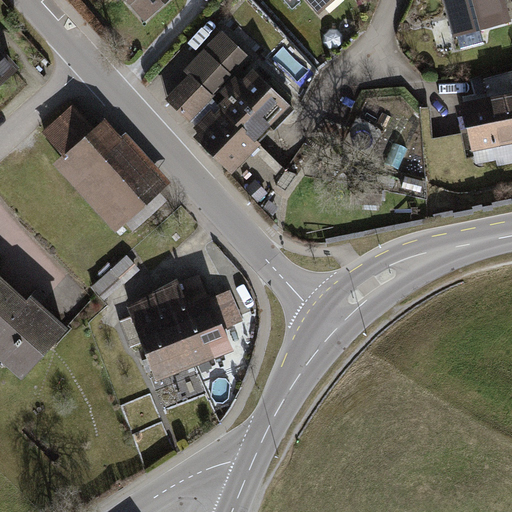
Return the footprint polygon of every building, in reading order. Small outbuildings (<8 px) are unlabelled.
[(170,0),(126,0),(146,22),(170,0)] [(335,0),(306,0),(319,15),(335,0)] [(505,0),(442,0),(453,38),(511,22),(505,0)] [(250,58),(222,31),(183,71),(188,75),(190,73),(214,96),(250,58)] [(0,44),(0,87),(22,68),(0,44)] [(214,96),(190,73),(188,75),(164,99),(199,132),(194,137),(232,174),(261,144),(256,140),(291,105),(253,69),(241,81),(236,76),(220,92),(225,97),(220,102),(214,96)] [(511,93),(462,103),(472,153),(511,144),(511,93)] [(97,129),(75,105),(43,134),(64,157),(55,165),(118,234),(174,183),(129,133),(123,138),(107,120),(97,129)] [(135,258),(97,280),(105,295),(143,273),(135,258)] [(179,279),(128,307),(133,317),(120,322),(131,349),(144,344),(160,383),(236,351),(227,329),(244,322),(232,291),(213,299),(212,295),(209,296),(200,275),(181,283),(179,279)] [(0,361),(24,382),(71,330),(34,297),(29,302),(0,276),(0,361)]
